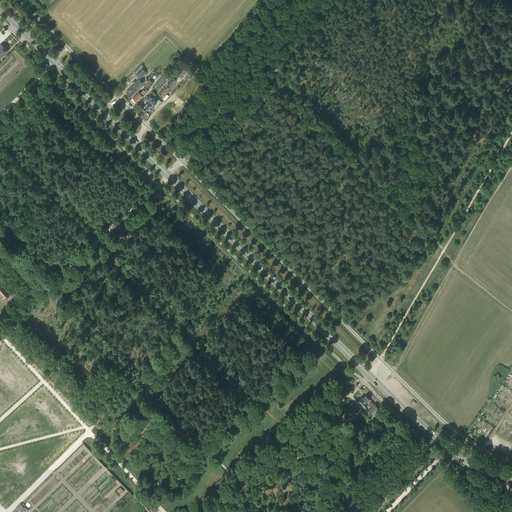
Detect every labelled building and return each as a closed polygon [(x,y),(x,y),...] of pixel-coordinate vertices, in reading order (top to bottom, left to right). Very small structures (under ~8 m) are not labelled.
[(133,86),(127,93),(131,96),(137,90),(136,89),(143,82),(141,81),(142,79),(141,77),(143,74),(144,75),(146,72),(140,66),(134,72),(139,78),(132,85),(133,86)] [(166,78),(163,75),(155,83),(159,87),(165,80),(164,80),(166,78)] [(182,79),(181,78),(179,76),(176,79),(173,76),(169,81),(166,85),(158,93),(162,97),(169,88),(172,90),(182,79)] [(148,89),(153,83),(149,79),(144,84),(148,89)] [(136,102),(148,90),(145,87),(139,93),(138,92),(132,98),(136,102)] [(153,104),(157,100),(153,97),(156,94),(152,91),(149,94),(150,94),(146,98),(148,100),(153,104)] [(146,111),(152,105),(152,104),(153,104),(148,100),(146,98),(145,97),(142,100),(143,101),(140,104),(142,106),(141,106),(146,111)] [(175,98),(168,106),(173,110),(180,103),(183,106),(185,103),(179,97),(176,99),(175,98)] [(0,296),(3,299),(6,298),(8,296),(10,293),(2,284),(0,284),(0,296)] [(362,398),(361,397),(358,401),(364,407),(368,402),(372,406),(368,411),(371,414),(371,413),(374,416),(379,410),(377,408),(378,407),(365,395),(362,398)]
